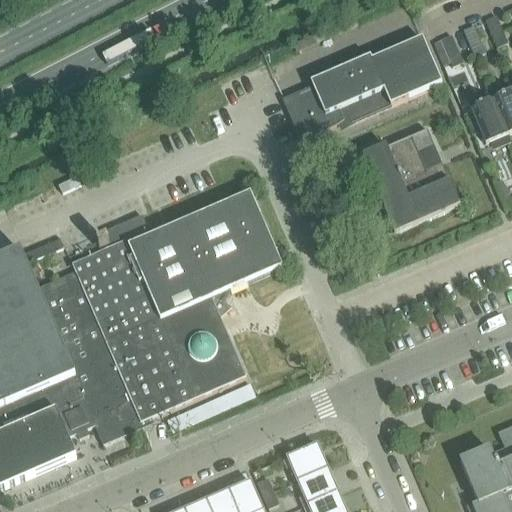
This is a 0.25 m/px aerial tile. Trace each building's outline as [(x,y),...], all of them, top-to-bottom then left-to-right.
[(497,19),(486,24),(498,50),(509,46),(497,19)] [(475,29),(464,34),(476,60),(486,55),(475,29)] [(452,39),(442,43),(451,66),(453,70),(463,66),(452,39)] [(302,145),(333,131),(337,130),(340,128),(343,126),(345,124),(351,122),(353,126),(444,87),(425,42),(374,63),(373,60),(317,84),(313,86),(315,90),(284,103),(302,145)] [(442,43),(434,47),(444,69),(451,66),(442,43)] [(499,92),(490,95),(509,137),(511,135),(511,96),(503,101),(499,92)] [(477,101),(468,105),(474,119),(481,135),(486,147),(509,137),(490,95),(477,101)] [(474,119),(467,123),(474,138),(481,135),(474,119)] [(370,156),(362,160),(366,169),(379,200),(384,212),(395,238),(410,231),(461,209),(442,167),(438,156),(428,134),(413,140),(388,151),(387,149),(370,156)] [(91,310),(144,287),(160,323),(212,300),(223,307),(231,294),(230,293),(283,271),(279,261),(283,260),(279,251),(275,253),(251,197),(180,228),(178,223),(150,235),(143,219),(105,236),(108,243),(98,248),(102,256),(73,268),(77,276),(91,310)] [(141,426),(91,310),(77,276),(38,292),(21,254),(0,262),(0,493),(77,460),(68,440),(78,436),(80,442),(84,440),(88,438),(86,433),(95,429),(103,449),(143,431),(141,426)] [(64,276),(60,265),(40,273),(44,284),(64,276)] [(150,422),(218,393),(219,394),(220,394),(221,394),(222,393),(223,392),(223,391),(223,390),(246,380),(218,315),(223,307),(212,300),(160,323),(144,287),(91,310),(141,426),(150,422)] [(476,509),(473,510),(473,511),(511,511),(511,431),(499,437),(506,452),(493,458),(491,453),(461,466),(480,508),(477,510),(476,509)] [(318,449),(288,462),(298,486),(328,473),(318,449)] [(298,486),(308,509),(338,496),(328,473),(298,486)] [(267,482),(257,486),(263,499),(273,494),(267,482)] [(263,511),(252,486),(230,496),(236,511),(263,511)] [(273,494),(263,499),(269,511),(279,507),(273,494)] [(236,511),(230,496),(208,505),(210,511),(236,511)] [(345,511),(338,496),(308,509),(309,511),(345,511)]
